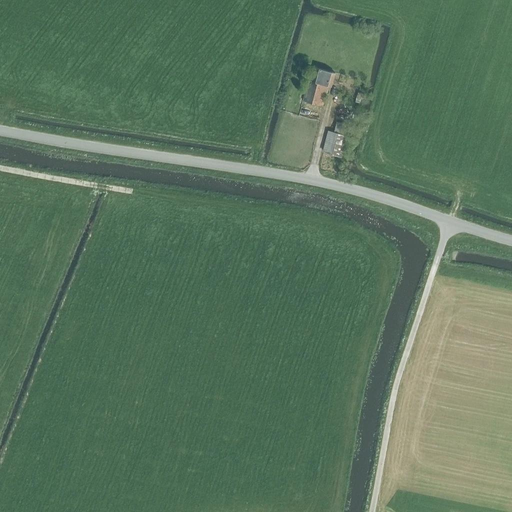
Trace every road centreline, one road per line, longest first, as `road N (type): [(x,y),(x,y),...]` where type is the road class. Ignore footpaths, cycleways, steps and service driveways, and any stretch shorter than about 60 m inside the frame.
road 1 (unclassified): [(511,242),(340,186),(0,131)]
road 2 (track): [(129,191),(0,168)]
